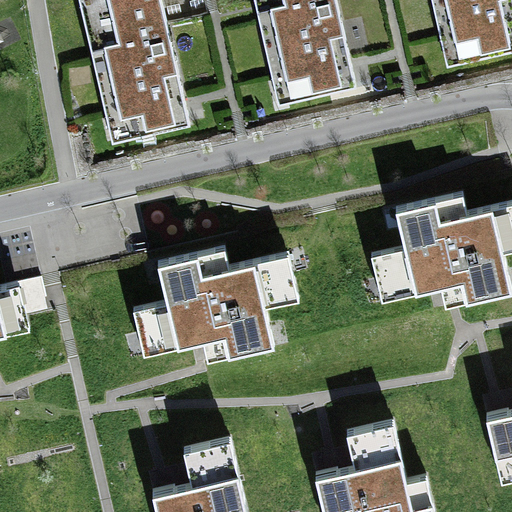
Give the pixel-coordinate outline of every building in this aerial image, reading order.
[(92,0),(104,47),(124,137),(190,122),(185,101),(169,32),(162,1),(161,0),(92,0)] [(267,0),(269,8),(290,100),(356,84),(351,63),(336,0),(267,0)] [(511,0),(445,0),(459,61),(511,48),(511,0)] [(377,278),(390,275),(395,296),(441,285),(445,305),(453,303),(501,292),(497,272),(507,269),(503,250),(511,248),(511,199),(467,210),(462,190),(406,203),(411,224),(401,226),(405,245),(371,252),(377,278)] [(139,332),(152,330),(157,350),(203,339),(205,350),(207,359),(263,346),(259,326),(269,323),(265,305),(299,297),(293,271),(280,274),(275,254),(229,264),(224,245),(169,257),(173,278),(163,280),(167,299),(133,307),(139,332)] [(0,333),(29,326),(23,301),(11,303),(6,283),(0,284),(0,333)] [(486,412),(501,479),(511,476),(511,406),(500,409),(486,412)] [(435,511),(426,473),(407,477),(396,431),(376,436),(373,423),(347,429),(354,462),(342,465),(315,471),(324,511),(435,511)] [(247,511),(233,449),(213,453),(210,440),(184,446),(191,480),(181,482),(152,489),(157,511),(247,511)]
